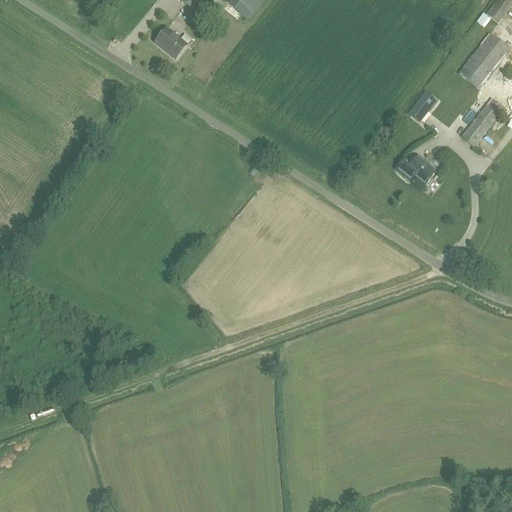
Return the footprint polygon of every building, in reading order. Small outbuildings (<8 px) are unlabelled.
[(222,0),(223,0),(247,20),(264,0),(179,0),(197,14),(208,0),(222,0)] [(511,5),(505,0),(499,0),(409,114),(420,123),(429,113),(449,129),(475,95),(506,56),(510,51),(490,35),(511,6),(511,5)] [(176,60),(187,47),(167,30),(156,44),(176,60)] [(511,74),(511,61),(506,56),(475,95),(488,105),(511,74)] [(511,74),(488,105),(462,139),(474,148),(497,119),(511,100),(511,74)] [(481,166),(491,160),(486,153),(477,159),(481,166)] [(412,164),(406,159),(397,170),(412,182),(415,179),(425,187),(436,173),(429,167),(430,166),(418,157),(412,164)] [(259,170),(252,166),(248,173),(254,177),(259,170)]
